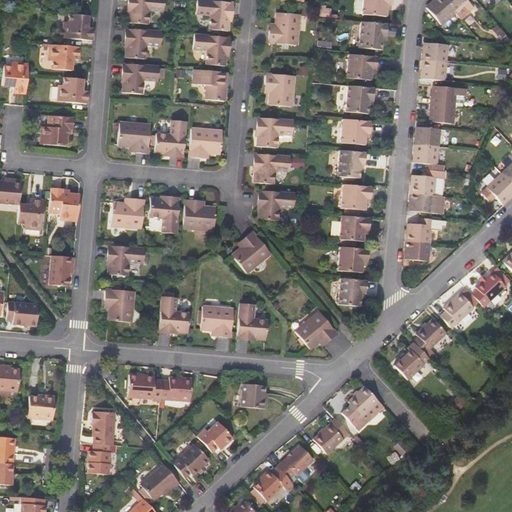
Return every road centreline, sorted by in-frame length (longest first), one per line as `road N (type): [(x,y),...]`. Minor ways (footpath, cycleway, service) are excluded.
road 1 (residential): [(385,328),(418,0)]
road 2 (residential): [(92,169),(232,180),(248,0)]
road 3 (residential): [(336,374),(76,349)]
road 4 (residential): [(193,511),(336,374)]
road 5 (residential): [(92,169),(76,349)]
road 6 (residential): [(511,209),(385,328)]
road 7 (residential): [(105,0),(92,169)]
road 8 (residential): [(76,349),(62,511)]
road 9 (residential): [(13,117),(9,160),(92,169)]
